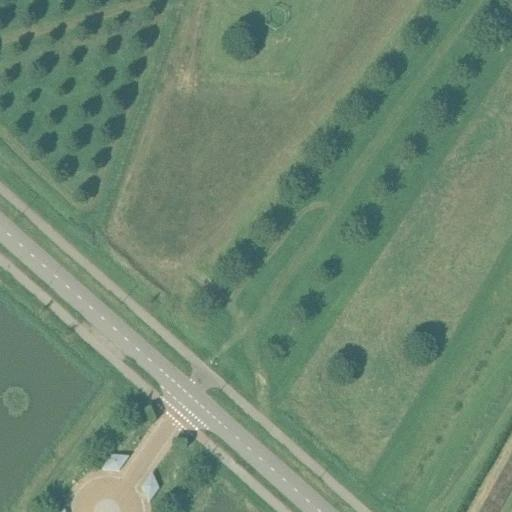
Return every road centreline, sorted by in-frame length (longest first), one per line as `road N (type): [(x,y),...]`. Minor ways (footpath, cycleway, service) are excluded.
road 1 (unclassified): [(0,230),(189,400)]
road 2 (unclassified): [(189,400),(316,511)]
road 3 (residential): [(189,400),(108,511)]
